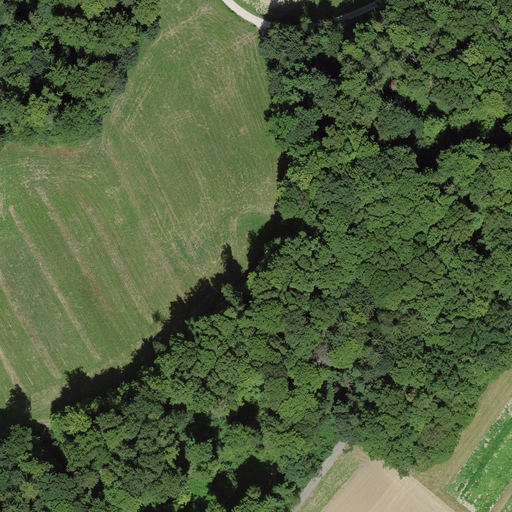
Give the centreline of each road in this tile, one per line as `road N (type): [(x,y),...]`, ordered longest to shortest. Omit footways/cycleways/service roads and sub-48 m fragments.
road 1 (track): [(250,511),(315,379),(331,223),(318,143),(258,22)]
road 2 (track): [(328,243),(279,241),(186,348),(150,374),(105,400),(0,430)]
road 3 (track): [(511,219),(293,511)]
road 4 (track): [(378,0),(308,26),(258,22),(226,0)]
